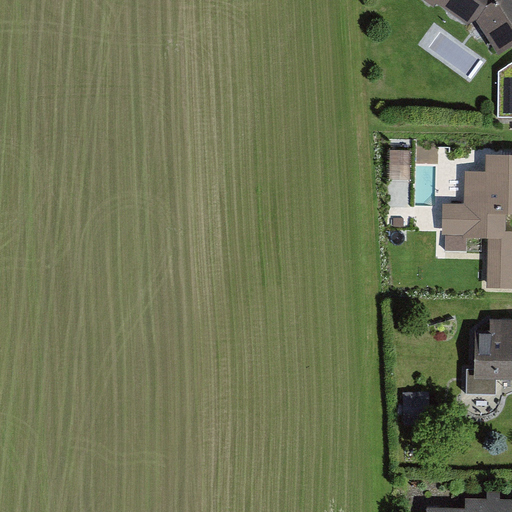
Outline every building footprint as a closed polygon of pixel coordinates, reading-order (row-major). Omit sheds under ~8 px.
[(511,0),(421,0),(434,10),(437,6),(468,27),(478,22),(499,58),(511,49),(511,0)] [(511,115),(511,61),(499,70),(500,115),(511,115)] [(486,174),(465,174),(464,206),(464,237),(463,240),(489,241),(487,290),(511,290),(511,234),(506,235),(506,218),(511,218),(511,158),(486,158),(486,174)] [(464,237),(464,206),(443,206),(442,236),(464,237)] [(491,333),(475,333),(475,371),(467,371),(467,397),(498,398),(499,382),(511,381),(511,322),(491,323),(491,333)] [(430,394),(403,395),(404,426),(431,425),(430,394)] [(466,511),(427,511),(511,511),(511,503),(466,502),(466,511)]
